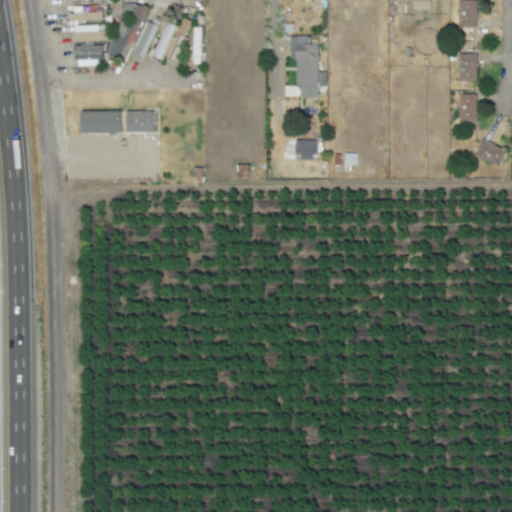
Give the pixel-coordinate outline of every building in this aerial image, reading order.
[(124,63),(106,53),(117,31),(121,32),(127,18),(131,20),(142,0),(152,4),(146,23),(158,28),(144,59),(131,52),(124,63)] [(415,12),(414,0),(431,0),(431,11),(415,12)] [(457,0),(475,0),(475,27),(458,27),(457,0)] [(121,13),(121,2),(133,1),(133,12),(121,13)] [(70,22),(69,15),(74,15),(73,8),(82,7),(83,14),(102,12),(103,21),(70,22)] [(152,57),(168,23),(178,27),(174,36),(178,38),(179,34),(189,37),(178,64),(168,61),(169,58),(165,57),(162,62),(152,57)] [(73,44),(73,33),(75,33),(74,27),(98,26),(98,32),(109,32),(109,42),(73,44)] [(187,65),(187,47),(193,47),(193,27),(204,28),(204,66),(187,65)] [(297,88),(297,60),(294,60),(294,44),(298,44),(298,37),(308,37),(308,44),(320,44),(319,72),(326,71),(327,89),(297,88)] [(74,60),(74,52),(77,51),(77,48),(96,47),(96,51),(104,51),(105,60),(99,61),(99,66),(78,67),(78,60),(74,60)] [(458,53),(475,53),(475,80),(457,81),(458,53)] [(299,133),(298,90),(324,91),(326,134),(299,133)] [(457,94),(475,94),(476,121),(458,121),(457,94)] [(80,111),(80,134),(120,132),(120,111),(80,111)] [(153,132),(153,111),(125,111),(126,132),(153,132)] [(498,167),(505,151),(481,139),(473,155),(498,167)] [(295,161),(294,141),(318,141),(318,161),(295,161)] [(344,165),(356,165),(356,154),(344,154),(344,165)]
